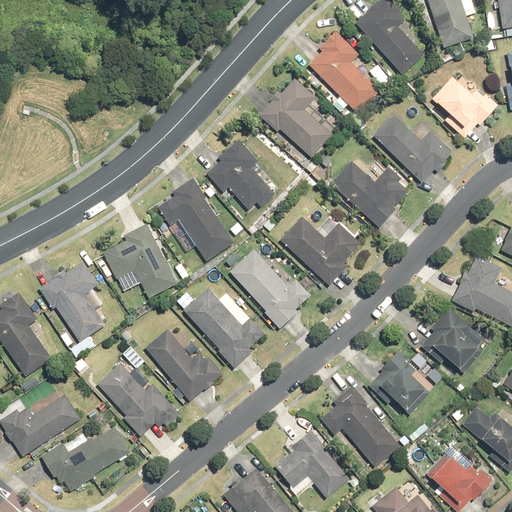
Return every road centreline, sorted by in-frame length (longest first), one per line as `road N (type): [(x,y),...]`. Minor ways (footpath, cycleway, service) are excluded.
road 1 (residential): [(148,496),(363,316),(421,248),(511,166)]
road 2 (tertiary): [(293,0),(151,148),(67,210),(0,245)]
